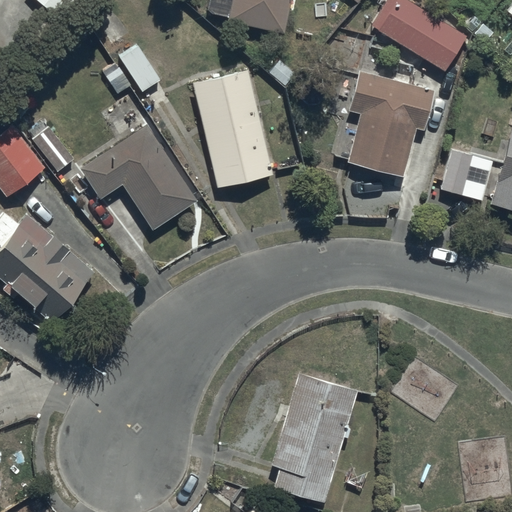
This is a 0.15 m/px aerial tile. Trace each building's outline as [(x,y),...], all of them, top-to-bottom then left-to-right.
[(35,0),(55,16),(68,0),(35,0)] [(290,0),(209,0),(207,12),(227,16),(226,20),(285,31),(290,0)] [(383,0),(369,24),(441,70),(462,36),(404,0),(383,0)] [(511,0),(510,0),(503,10),(511,17),(511,0)] [(248,68),(190,81),(215,187),(272,174),(248,68)] [(345,161),(400,175),(412,128),(420,130),(431,88),(355,68),(344,110),(357,113),(345,161)] [(79,162),(73,166),(97,200),(121,184),(152,229),(197,199),(142,117),(78,160),(79,162)] [(55,171),(73,157),(48,125),(46,126),(41,119),(27,131),(32,137),(30,138),(55,171)] [(511,123),(509,123),(486,203),(511,209),(511,123)] [(0,131),(0,188),(6,196),(43,166),(10,124),(0,131)] [(490,160),(448,148),(437,189),(479,200),(490,160)] [(50,321),(92,270),(26,212),(17,222),(2,209),(0,211),(0,279),(4,283),(1,287),(12,297),(17,291),(50,321)] [(263,482),(322,500),(342,436),(346,437),(349,427),(345,426),(356,388),(297,370),(263,482)]
